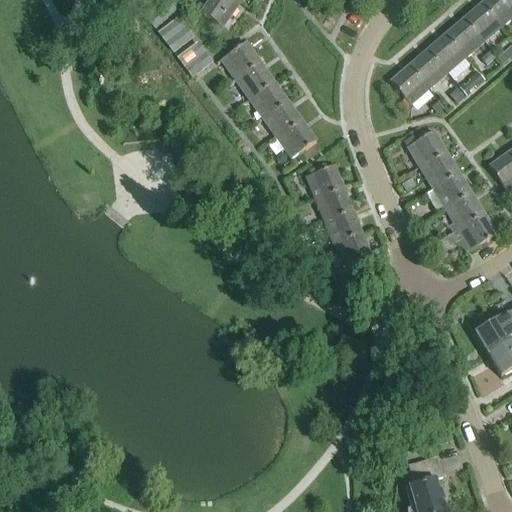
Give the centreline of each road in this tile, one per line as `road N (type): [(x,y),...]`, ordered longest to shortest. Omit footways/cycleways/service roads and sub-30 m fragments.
road 1 (residential): [(428,304),(354,123),(353,65),(386,0)]
road 2 (residential): [(500,511),(428,304)]
